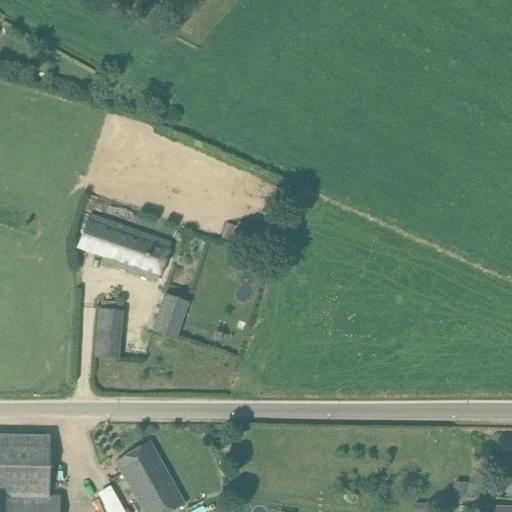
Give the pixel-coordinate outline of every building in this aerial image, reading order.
[(154,237),(90,215),(79,246),(105,255),(103,261),(128,269),(127,271),(157,281),(163,262),(170,243),(154,237)] [(230,244),(262,256),(270,234),(238,222),(236,226),(226,222),(220,238),(231,242),(230,244)] [(175,339),(189,302),(167,294),(153,331),(175,339)] [(97,358),(117,359),(122,311),(101,309),(97,358)] [(49,437),(0,435),(0,496),(48,497),(49,437)] [(169,511),(184,505),(159,459),(149,442),(115,461),(143,511),(169,511)] [(455,481),(454,497),(481,498),(482,482),(455,481)] [(108,511),(126,511),(116,484),(100,491),(108,511)] [(59,511),(59,497),(0,496),(0,511),(59,511)] [(428,511),(429,505),(414,503),(413,511),(428,511)]
